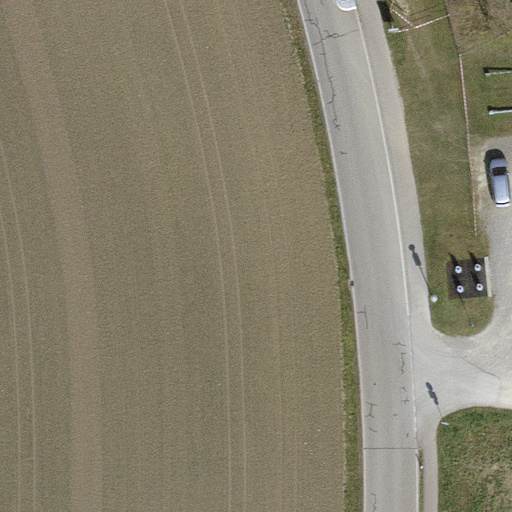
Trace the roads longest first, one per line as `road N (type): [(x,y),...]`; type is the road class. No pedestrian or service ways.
road 1 (tertiary): [(326,0),(373,238),(389,371),(391,511)]
road 2 (track): [(389,371),(511,392)]
